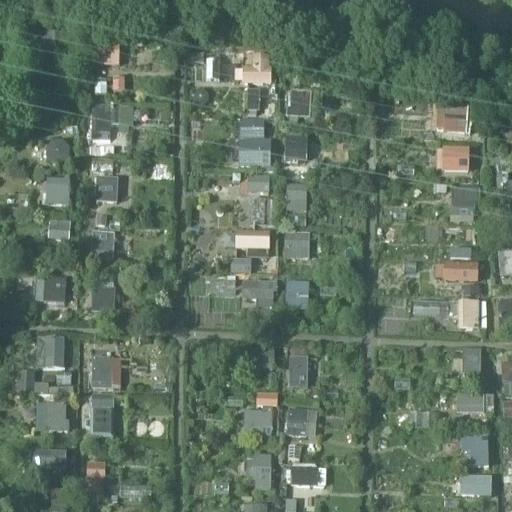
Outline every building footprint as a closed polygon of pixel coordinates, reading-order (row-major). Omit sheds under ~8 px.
[(36,35),(34,52),(66,55),(67,37),(36,35)] [(119,43),(93,42),(93,69),(119,69),(119,43)] [(252,70),(244,70),(243,87),(271,87),(272,71),(269,71),(269,59),(252,59),(252,70)] [(125,81),(114,81),(114,93),(125,93),(125,81)] [(248,113),(248,114),(249,114),(248,118),(257,119),(257,114),(259,114),(260,93),(248,93),(248,98),(248,113)] [(287,110),(286,120),(291,120),(298,120),(310,121),(311,95),(291,94),(290,110),(287,110)] [(274,103),(264,103),(264,116),(274,116),(274,103)] [(443,132),(443,135),(446,136),(446,141),(459,142),(459,136),(466,137),(468,108),(444,107),(444,110),(443,132)] [(119,109),(92,108),(91,136),(92,143),(110,144),(110,129),(118,129),(119,129),(129,130),(133,130),(133,110),(119,109)] [(264,123),(240,123),(240,142),(264,142),(264,136),(264,125),(264,123)] [(511,124),(490,124),(490,141),(501,141),(501,161),(507,160),(507,166),(511,166),(511,124)] [(305,165),(306,140),(286,139),(285,164),(305,165)] [(46,150),(46,160),(53,167),(63,168),(70,161),(70,151),(63,143),(53,143),(46,150)] [(271,144),(239,144),(239,170),(264,170),(264,174),(277,174),(277,149),(271,149),(271,144)] [(114,151),(98,151),(98,159),(114,159),(114,151)] [(442,174),(442,175),(468,176),(469,152),(442,151),(442,153),(442,174)] [(47,181),(45,208),(69,209),(71,183),(70,183),(70,178),(64,178),(64,182),(47,181)] [(249,178),(248,195),(269,196),(270,179),(249,178)] [(96,180),(95,205),(117,207),(119,181),(96,180)] [(307,188),(287,188),(286,214),(306,214),(307,188)] [(477,193),(454,193),(454,221),(475,221),(477,221),(477,193)] [(277,203),(267,203),(267,228),(277,228),(277,203)] [(509,208),(495,210),(497,226),(506,225),(510,221),(509,208)] [(96,219),(96,228),(105,229),(106,219),(96,219)] [(49,228),(48,242),(69,244),(71,226),(66,225),(65,229),(49,228)] [(485,253),(483,231),(446,233),(448,256),(485,253)] [(236,251),(236,253),(247,253),(247,261),(269,261),(270,235),(236,234),(236,237),(236,251)] [(92,235),(91,262),(113,263),(115,236),(92,235)] [(285,235),(284,262),(309,262),(310,236),(285,235)] [(511,254),(498,256),(501,281),(511,279),(511,254)] [(251,264),(231,263),(231,277),(251,277),(251,264)] [(445,266),(444,284),(477,286),(478,267),(445,266)] [(45,281),(43,306),(65,307),(66,282),(45,281)] [(242,284),(242,303),(273,303),(274,296),(277,296),(277,284),(242,284)] [(289,287),(288,306),(306,307),(308,288),(289,287)] [(479,289),(462,289),(462,298),(478,299),(478,297),(478,291),(479,289)] [(93,292),(92,316),(114,317),(115,293),(93,292)] [(511,301),(497,303),(499,333),(511,332),(511,301)] [(449,306),(449,319),(452,320),(453,323),(459,323),(459,333),(479,333),(485,333),(484,305),(479,305),(458,305),(458,306),(449,306)] [(37,340),(36,372),(65,373),(65,341),(37,340)] [(248,352),(247,372),(273,374),(274,353),(248,352)] [(463,376),(463,382),(480,382),(480,353),(464,353),(464,362),(463,376)] [(307,360),(289,360),(289,392),(307,392),(308,389),(307,360)] [(92,361),(92,393),(112,393),(112,391),(113,362),(113,361),(92,361)] [(511,365),(501,366),(502,385),(503,384),(504,388),(509,388),(508,384),(511,384),(511,365)] [(18,374),(17,396),(34,396),(35,374),(18,374)] [(56,375),(55,388),(62,389),(71,389),(71,387),(72,376),(56,375)] [(311,391),(310,400),(322,400),(322,391),(311,391)] [(457,397),(456,417),(483,418),(484,398),(457,397)] [(92,398),(92,412),(114,412),(114,398),(92,398)] [(37,408),(36,426),(45,426),(45,435),(69,436),(69,433),(69,425),(66,424),(66,408),(46,407),(46,408),(37,408)] [(406,408),(406,435),(429,435),(429,408),(406,408)] [(91,412),(90,442),(114,442),(114,412),(92,412),(91,412)] [(288,412),(286,439),(306,441),(308,414),(288,412)] [(244,414),(244,427),(252,427),(252,432),(253,439),(271,440),(273,433),(272,428),(273,415),(244,414)] [(489,439),(471,440),(471,453),(472,468),(490,468),(489,439)] [(33,454),(33,471),(66,473),(67,455),(33,454)] [(409,455),(409,476),(430,476),(430,455),(409,455)] [(255,462),(255,482),(257,482),(256,493),(271,493),(271,483),(271,474),(277,474),(277,461),(271,460),(272,458),(256,458),(255,462)] [(88,467),(88,484),(89,484),(88,499),(103,500),(104,485),(104,467),(88,467)] [(286,471),(286,481),(290,481),(290,489),(317,491),(317,489),(325,490),(326,473),(318,472),(291,471),(286,471)] [(61,477),(60,485),(68,486),(68,478),(61,477)] [(117,479),(117,506),(151,506),(151,479),(117,479)] [(460,479),(460,499),(489,500),(490,500),(491,480),(460,479)] [(38,492),(37,511),(67,511),(69,493),(38,492)]
